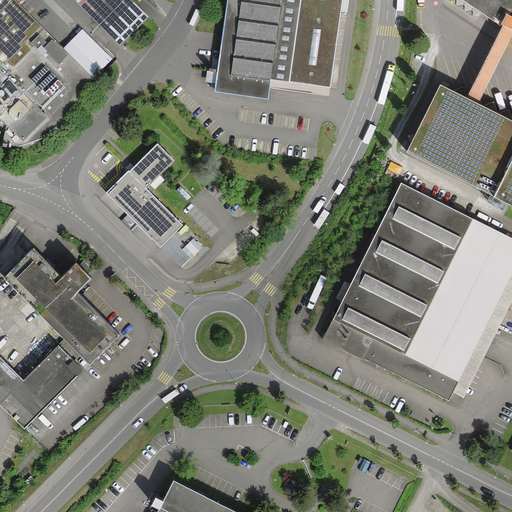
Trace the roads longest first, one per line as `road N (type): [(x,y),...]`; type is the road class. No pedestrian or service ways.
road 1 (unclassified): [(242,311),(339,170),(375,76),(389,0)]
road 2 (secondary): [(247,358),(511,496)]
road 3 (unclassified): [(49,201),(63,171),(163,52),(194,0)]
road 4 (secondary): [(42,511),(195,360)]
road 5 (unclassified): [(49,201),(83,220),(192,319)]
